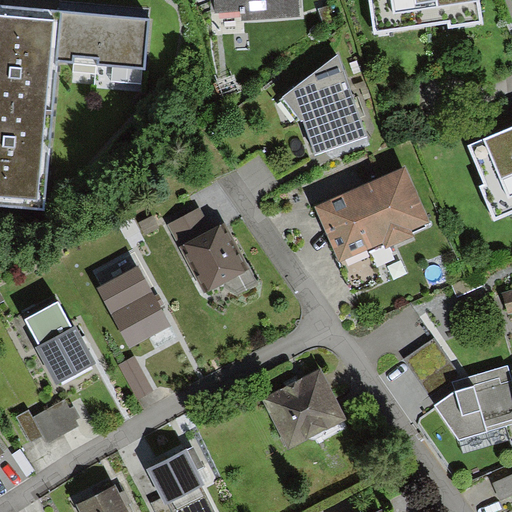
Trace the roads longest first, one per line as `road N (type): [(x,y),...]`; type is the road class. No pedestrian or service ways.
road 1 (residential): [(328,320),(83,454),(0,511)]
road 2 (residential): [(328,320),(457,511)]
road 3 (residential): [(224,173),(328,320)]
